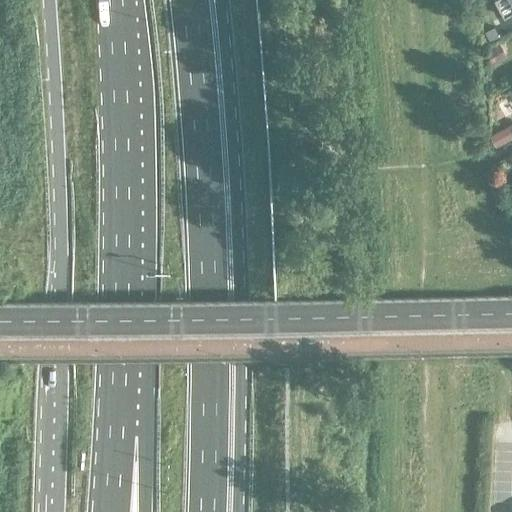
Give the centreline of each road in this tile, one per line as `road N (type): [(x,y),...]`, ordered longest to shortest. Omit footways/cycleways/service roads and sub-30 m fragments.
road 1 (trunk): [(46,0),(64,276),(55,511)]
road 2 (trunk): [(239,511),(240,288),(222,0)]
road 3 (trunk): [(207,502),(205,229),(188,0)]
road 4 (trunk): [(115,0),(122,250),(114,438)]
